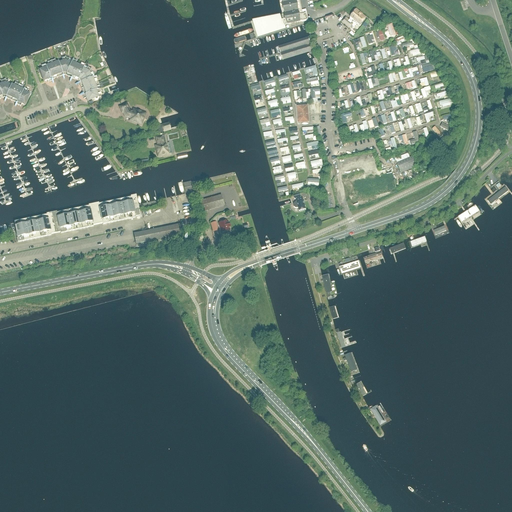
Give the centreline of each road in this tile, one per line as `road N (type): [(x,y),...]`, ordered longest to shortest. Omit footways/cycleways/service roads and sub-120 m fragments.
road 1 (primary): [(354,231),(427,204),(470,157),(476,95),(463,62),(441,38)]
road 2 (unclassified): [(311,260),(425,223),(511,151)]
road 3 (primary): [(215,288),(208,319),(219,347),(316,447)]
road 4 (primary): [(316,447),(222,339),(216,309),(224,289)]
road 5 (unknown): [(306,246),(331,340),(368,419)]
road 6 (primary): [(0,292),(158,264)]
